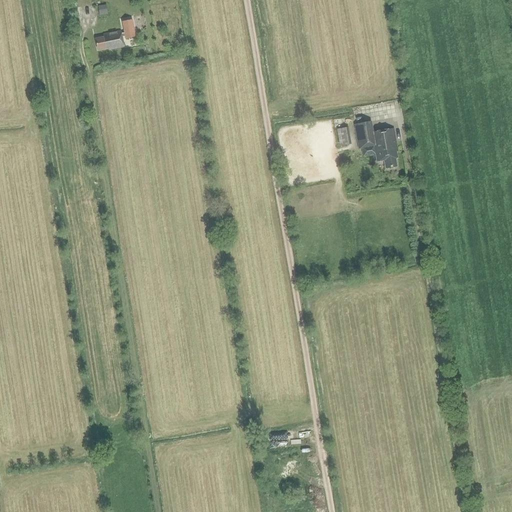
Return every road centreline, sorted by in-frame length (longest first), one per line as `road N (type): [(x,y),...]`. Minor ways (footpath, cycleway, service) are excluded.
road 1 (track): [(329,511),(245,0)]
road 2 (track): [(159,511),(88,76),(88,63),(110,54)]
road 3 (track): [(400,119),(465,511)]
